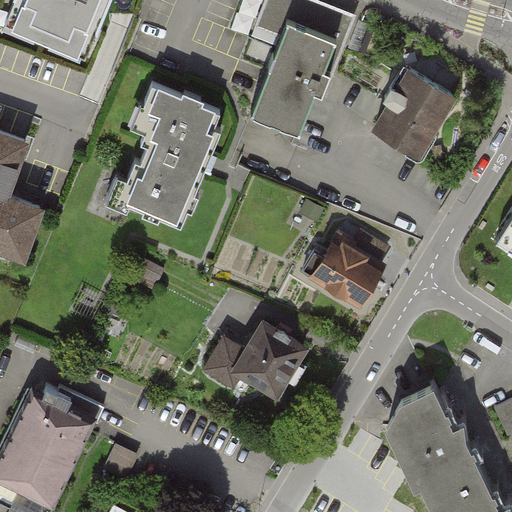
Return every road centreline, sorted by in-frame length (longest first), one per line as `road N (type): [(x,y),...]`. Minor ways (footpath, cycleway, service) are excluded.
road 1 (residential): [(282,511),(428,281)]
road 2 (residential): [(428,281),(511,135)]
